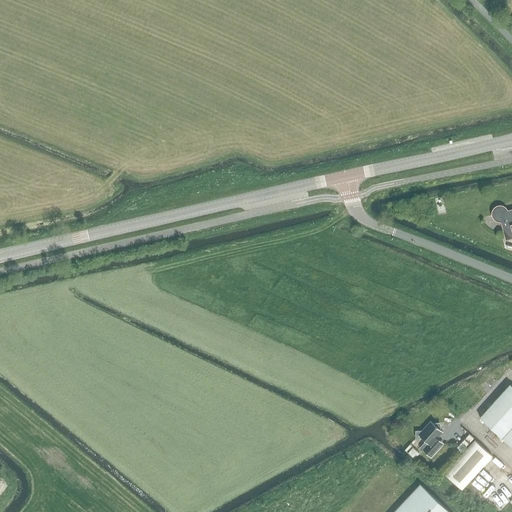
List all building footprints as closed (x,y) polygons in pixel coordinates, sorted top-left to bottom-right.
[(506,241),(511,238),(511,209),(507,211),(506,210),(505,209),(504,208),(503,207),(502,207),(501,207),(500,207),(499,207),(498,207),(497,208),(496,208),(495,209),(494,210),(494,211),(493,212),(493,213),(493,214),(493,215),(493,216),(494,217),(494,218),(495,219),(496,220),(497,220),(498,221),(499,221),(500,221),(506,241)] [(511,386),(510,384),(480,418),(511,446),(511,386)] [(433,423),(430,421),(422,431),(416,431),(416,438),(422,438),(426,441),(421,447),(431,457),(441,446),(435,441),(443,432),(440,430),(438,432),(437,430),(437,429),(437,426),(436,423),(433,423)] [(469,434),(456,448),(461,452),(474,439),(469,434)] [(492,456),(474,440),(444,474),(462,490),(492,456)] [(394,511),(450,511),(420,484),(394,511)]
